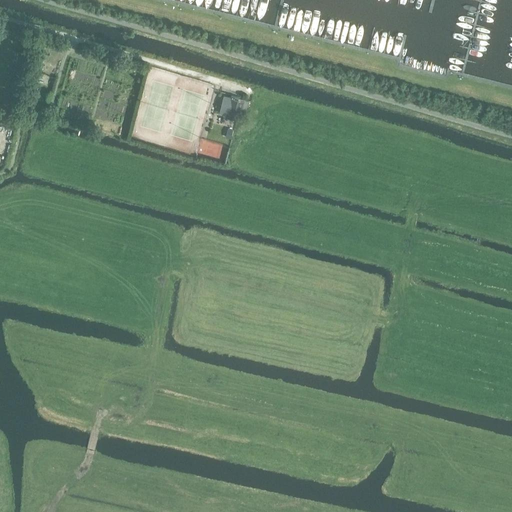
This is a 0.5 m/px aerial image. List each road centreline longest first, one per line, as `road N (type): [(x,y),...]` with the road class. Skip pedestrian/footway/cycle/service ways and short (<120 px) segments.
road 1 (residential): [(511,139),(44,0)]
road 2 (track): [(52,511),(90,454),(96,427),(146,384),(156,334),(133,298),(0,235)]
road 3 (track): [(72,38),(249,92)]
